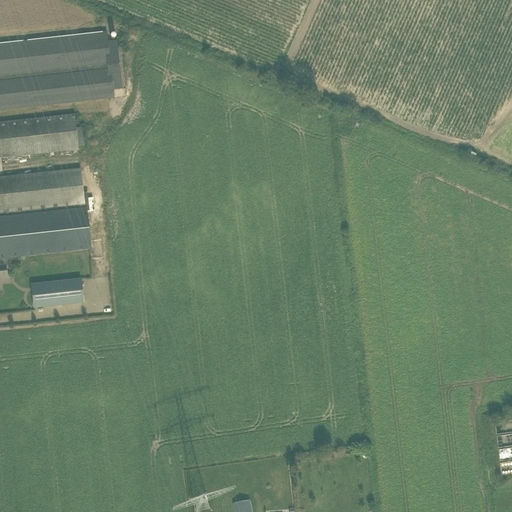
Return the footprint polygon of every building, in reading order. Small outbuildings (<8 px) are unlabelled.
[(110,91),(122,89),(117,41),(105,42),(104,33),(0,44),(0,111),(111,99),(110,91)] [(0,158),(78,150),(78,147),(75,115),(0,123),(0,158)] [(81,170),(0,178),(0,213),(84,204),(83,193),(81,170)] [(85,212),(94,211),(93,198),(88,199),(87,193),(83,193),(84,204),(0,213),(0,259),(89,250),(85,212)] [(81,279),(41,284),(31,285),(34,309),(44,308),(83,303),(81,279)] [(251,511),(250,500),(234,503),(235,511),(251,511)]
